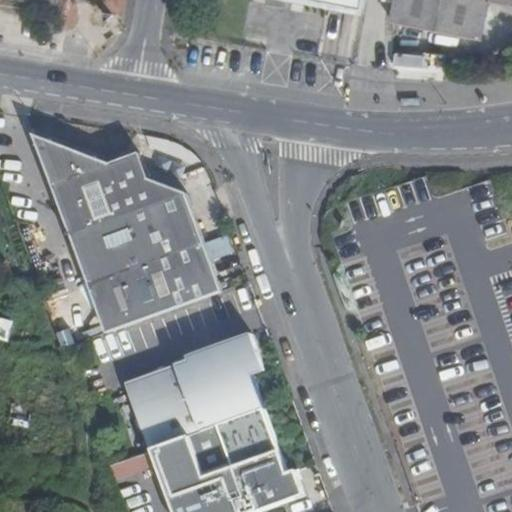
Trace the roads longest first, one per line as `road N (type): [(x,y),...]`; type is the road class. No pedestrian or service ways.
road 1 (unclassified): [(377,511),(289,273)]
road 2 (tertiary): [(511,132),(454,138),(327,125)]
road 3 (unclassified): [(235,113),(289,273)]
road 4 (unclassified): [(289,273),(327,125)]
road 5 (tertiary): [(133,95),(0,74)]
